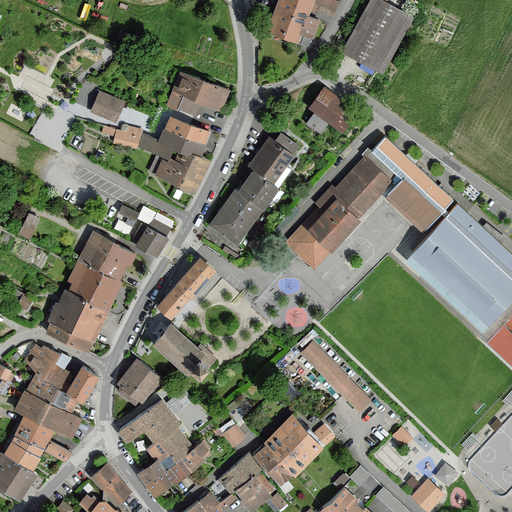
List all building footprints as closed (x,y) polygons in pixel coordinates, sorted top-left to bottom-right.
[(339,2),(333,0),(281,0),(270,33),(298,44),(301,34),(315,39),(322,20),(311,17),(314,9),(334,16),(339,2)] [(382,0),(375,0),(346,53),(383,73),(414,17),(382,0)] [(222,112),(231,91),(181,71),(168,106),(193,116),(198,102),(222,112)] [(98,86),(89,80),(74,100),(84,108),(92,113),(94,111),(101,93),(99,91),(98,86)] [(357,111),(326,88),(311,107),(343,131),(357,111)] [(94,111),(116,119),(123,102),(101,93),(94,111)] [(160,142),(143,134),(139,146),(158,155),(150,171),(196,193),(212,160),(202,157),(212,133),(172,117),(167,130),(165,130),(160,142)] [(139,146),(143,134),(144,130),(130,126),(128,132),(105,126),(103,133),(116,137),(114,143),(138,149),(139,146)] [(308,216),(286,240),(314,265),(392,179),(396,182),(385,194),(423,229),(453,196),(385,134),(372,149),(368,145),(361,153),(363,154),(335,185),(332,182),(315,201),(323,209),(313,220),(308,216)] [(265,210),(281,190),(276,186),(297,156),(271,137),(250,168),(255,172),(241,192),(235,189),(210,226),(238,246),(265,210)] [(138,210),(123,203),(119,210),(135,217),(138,210)] [(483,226),(458,203),(411,255),(489,326),(511,301),(511,253),(502,244),(483,226)] [(39,215),(29,210),(19,231),(29,236),(39,215)] [(487,222),(483,226),(502,244),(508,238),(487,222)] [(149,227),(138,246),(158,258),(169,239),(149,227)] [(93,228),(45,328),(88,350),(123,278),(119,277),(134,250),(93,228)] [(201,259),(157,307),(172,320),(191,300),(202,290),(217,273),(201,259)] [(25,293),(21,303),(31,307),(35,296),(25,293)] [(203,353),(172,326),(153,347),(188,378),(192,374),(201,382),(209,373),(207,371),(218,359),(200,344),(198,346),(204,351),(203,353)] [(369,397),(312,340),(301,351),(343,394),(358,408),(369,397)] [(0,464),(0,465),(0,485),(19,497),(37,472),(32,469),(41,455),(39,454),(43,447),(48,438),(54,427),(72,437),(84,415),(71,409),(78,397),(83,400),(99,372),(82,363),(66,389),(59,385),(69,369),(65,366),(71,356),(43,343),(41,346),(36,343),(23,359),(37,370),(25,388),(15,407),(23,412),(14,431),(16,432),(4,452),(0,450),(0,464)] [(160,376),(137,357),(117,382),(140,401),(160,376)] [(12,368),(0,362),(0,375),(10,381),(14,373),(10,371),(12,368)] [(212,450),(203,440),(195,446),(178,425),(182,422),(161,399),(116,431),(125,443),(143,431),(152,442),(146,448),(154,458),(137,471),(153,495),(171,481),(174,484),(206,459),(204,457),(212,450)] [(219,502),(209,492),(182,511),(217,511),(236,497),(249,511),(276,489),(270,483),(265,487),(255,475),(263,467),(280,484),(291,473),(295,476),(323,447),(292,413),(263,441),(265,444),(253,455),(250,452),(218,479),(230,493),(219,502)] [(324,422),(315,430),(327,443),(336,436),(324,422)] [(245,436),(235,423),(223,434),(232,446),(245,436)] [(414,438),(401,427),(393,435),(405,447),(414,438)] [(48,438),(43,447),(65,459),(71,451),(48,438)] [(116,501),(131,488),(108,460),(92,473),(116,501)] [(371,474),(361,465),(350,477),(360,486),(371,474)] [(419,482),(413,476),(407,483),(413,489),(419,482)] [(416,492),(411,497),(427,511),(429,511),(446,494),(429,478),(416,492)] [(370,511),(344,487),(321,511),(322,511),(370,511)] [(411,511),(384,487),(376,495),(394,511),(411,511)] [(121,511),(105,498),(98,499),(88,490),(79,499),(92,511),(90,511),(121,511)] [(278,492),(271,499),(280,510),(287,503),(278,492)] [(69,511),(73,508),(64,500),(57,507),(62,511),(69,511)]
